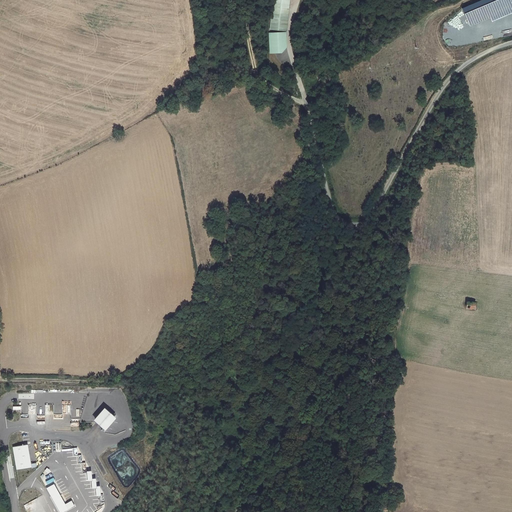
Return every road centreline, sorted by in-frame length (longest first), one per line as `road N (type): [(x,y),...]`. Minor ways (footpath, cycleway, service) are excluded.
road 1 (unclassified): [(511,42),(446,82),(358,224),(331,210),(297,72)]
road 2 (track): [(305,103),(256,74),(242,0)]
